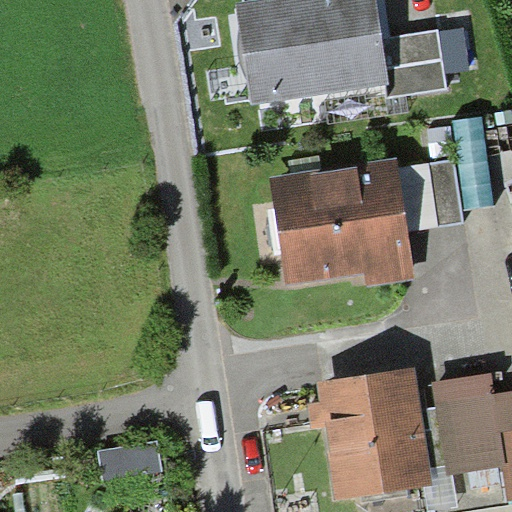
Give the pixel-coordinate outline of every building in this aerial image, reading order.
[(374,0),(318,0),(240,12),(256,111),(386,91),(387,103),(448,94),(439,33),(382,42),(374,0)] [(398,162),(272,181),(289,289),(366,277),(368,290),(416,283),(409,235),(466,226),(456,161),(400,170),(398,162)] [(416,373),(318,387),(320,405),(310,407),(313,430),(325,428),(336,505),(433,491),(416,373)] [(511,504),(511,395),(497,398),(493,376),(433,385),(448,479),(501,471),(506,505),(511,504)] [(159,444),(98,453),(103,485),(164,475),(159,444)]
